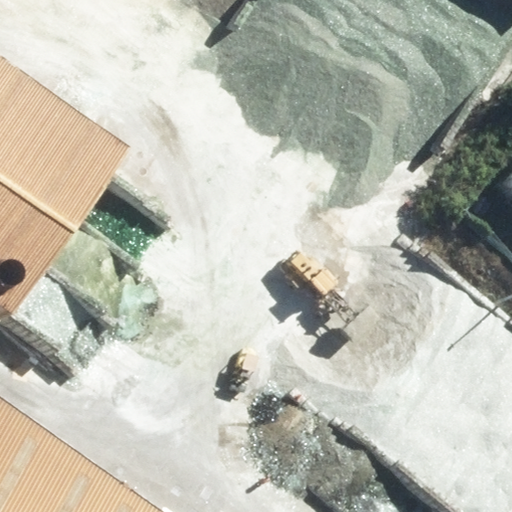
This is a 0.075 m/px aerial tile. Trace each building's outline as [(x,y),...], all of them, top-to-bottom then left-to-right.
[(511,0),(494,0),(511,10),(511,0)] [(0,276),(82,164),(0,105),(0,276)] [(511,159),(488,185),(511,206),(511,159)] [(511,511),(511,326),(431,261),(311,407),(438,511),(511,511)] [(128,511),(0,422),(0,511),(128,511)]
